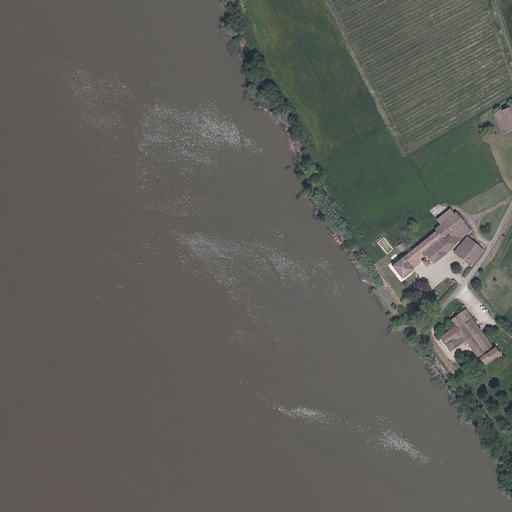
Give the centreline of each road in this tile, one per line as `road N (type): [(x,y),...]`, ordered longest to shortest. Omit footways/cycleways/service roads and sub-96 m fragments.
road 1 (unclassified): [(432,326),(486,256),(511,206)]
road 2 (track): [(511,442),(432,326)]
